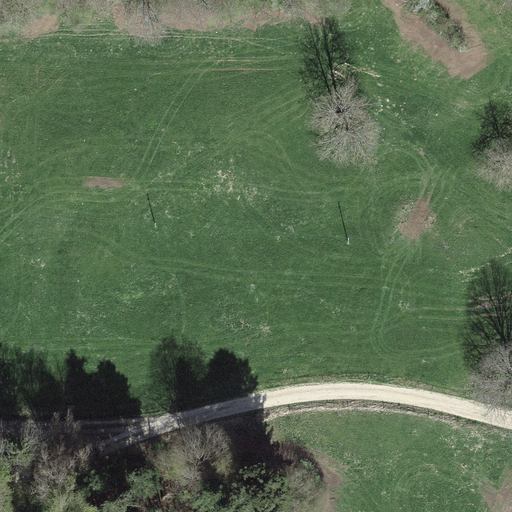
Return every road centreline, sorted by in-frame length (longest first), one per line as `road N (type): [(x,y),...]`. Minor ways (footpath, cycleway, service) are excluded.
road 1 (track): [(511,422),(410,396),(312,391),(189,417),(0,489)]
road 2 (track): [(0,423),(97,427),(189,417)]
